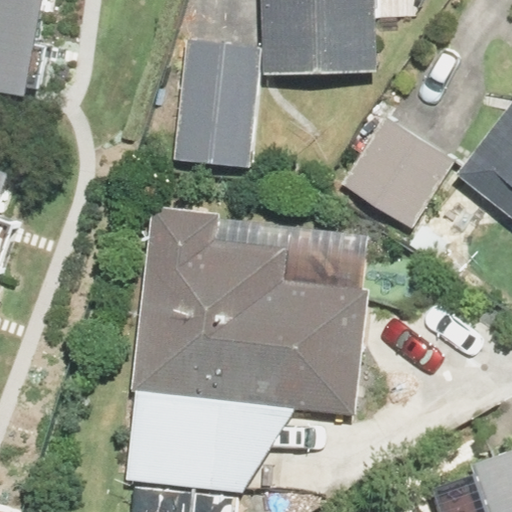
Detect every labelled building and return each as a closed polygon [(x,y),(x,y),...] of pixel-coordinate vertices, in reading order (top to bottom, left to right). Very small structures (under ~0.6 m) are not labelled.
[(0,0),(0,78),(17,82),(55,88),(59,63),(62,47),(70,0),(0,0)] [(280,0),(281,72),(392,71),(391,0),(280,0)] [(197,40),(187,157),(261,163),(271,46),(197,40)] [(0,78),(0,134),(10,104),(11,99),(17,82),(0,78)] [(396,113),(349,184),(418,231),(466,159),(396,113)] [(511,117),(471,170),(511,201),(511,117)] [(0,273),(1,271),(19,219),(31,184),(36,171),(0,155),(0,273)] [(155,204),(138,395),(366,414),(376,293),(288,286),(291,249),(223,243),(226,210),(155,204)] [(511,511),(511,456),(489,463),(503,511),(511,511)]
